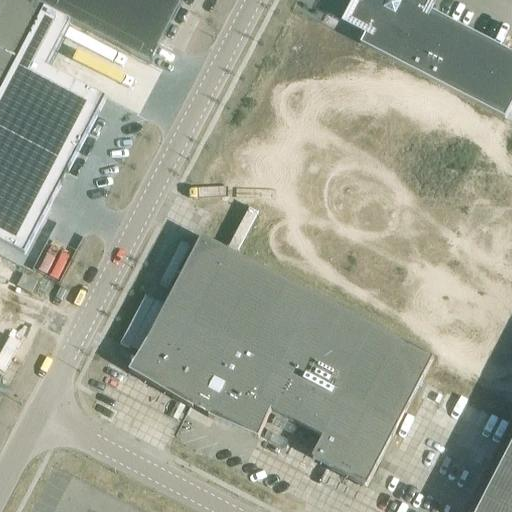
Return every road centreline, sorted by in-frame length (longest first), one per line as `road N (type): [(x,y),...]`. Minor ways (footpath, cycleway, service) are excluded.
road 1 (unclassified): [(50,412),(256,0)]
road 2 (unclassified): [(50,412),(221,511)]
